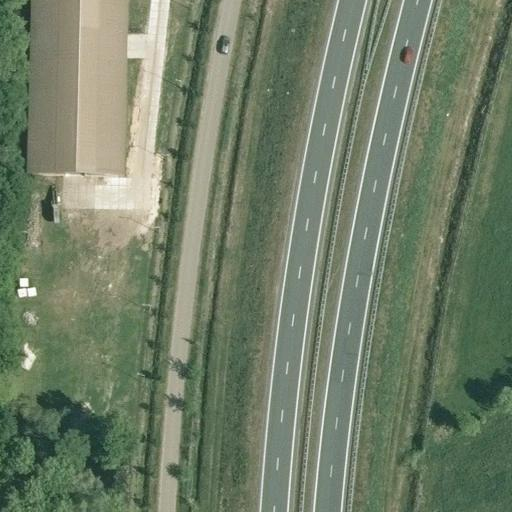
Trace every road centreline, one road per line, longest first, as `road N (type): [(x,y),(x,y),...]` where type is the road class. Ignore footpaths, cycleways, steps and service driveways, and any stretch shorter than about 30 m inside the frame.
road 1 (trunk): [(331,511),(356,291),(420,0)]
road 2 (trunk): [(354,0),(304,273),(275,511)]
road 3 (unclassified): [(167,511),(185,280),(231,0)]
